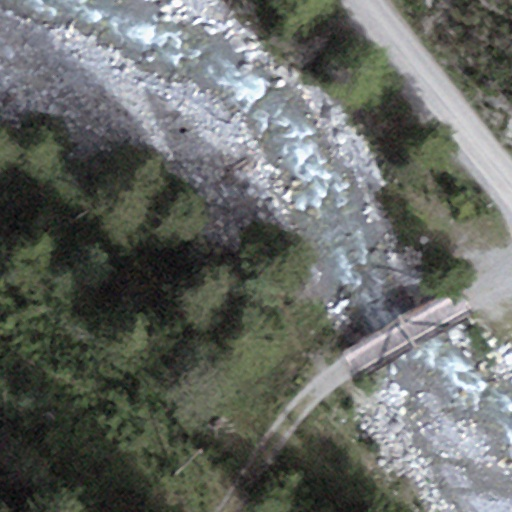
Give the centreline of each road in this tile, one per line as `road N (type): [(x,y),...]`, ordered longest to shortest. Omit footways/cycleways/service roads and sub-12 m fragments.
road 1 (track): [(511,262),(454,320),(292,414),(222,511)]
road 2 (unclassified): [(376,0),(511,166)]
